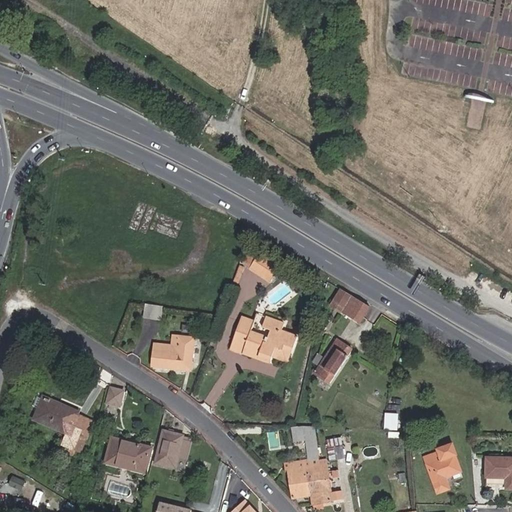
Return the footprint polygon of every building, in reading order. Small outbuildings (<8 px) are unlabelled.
[(250,268),(259,254),(252,250),(243,263),(250,268)] [(271,281),(279,268),(259,254),(250,268),(271,281)] [(237,286),(244,267),(239,266),(233,284),(237,286)] [(370,307),(340,289),(331,305),(360,323),(370,307)] [(157,320),(158,312),(162,313),(163,307),(146,304),(144,318),(157,320)] [(283,350),(285,345),(293,348),(297,336),(282,331),(285,323),(266,317),(262,327),(270,330),(268,337),(266,342),(257,339),(258,333),(250,331),(254,321),(242,317),(231,346),(244,351),(242,354),(251,357),(253,350),(272,357),(276,347),(283,350)] [(266,342),(268,337),(258,333),(257,339),(266,342)] [(192,361),(194,338),(173,336),(172,346),(155,344),(152,367),(181,369),(182,360),(192,361)] [(330,384),(353,349),(337,339),(314,373),(330,384)] [(287,363),(293,348),(285,345),(283,350),(276,347),(272,357),(287,363)] [(272,357),(253,350),(251,357),(270,364),(272,357)] [(191,370),(192,361),(182,360),(181,369),(191,370)] [(120,407),(124,391),(111,388),(107,403),(120,407)] [(77,415),(79,412),(63,405),(62,408),(43,399),(38,397),(34,406),(39,408),(34,419),(67,434),(63,445),(72,449),(82,428),(73,424),(77,415)] [(63,405),(44,397),(43,399),(62,408),(63,405)] [(90,430),(94,422),(77,415),(73,424),(82,428),(90,431),(90,430)] [(305,440),(304,427),(292,427),(294,442),(305,440)] [(319,458),(315,427),(304,427),(305,440),(307,460),(319,458)] [(80,452),(90,431),(82,428),(72,449),(80,452)] [(175,468),(178,455),(187,457),(191,442),(182,440),(184,436),(183,436),(163,431),(155,463),(175,468)] [(146,473),(153,448),(112,437),(105,463),(146,473)] [(342,444),(341,438),(328,440),(329,447),(334,446),(342,444)] [(344,458),(342,444),(334,446),(337,459),(344,458)] [(461,471),(455,456),(457,455),(453,445),(438,450),(439,452),(442,461),(427,466),(438,493),(449,489),(445,478),(461,471)] [(442,461),(439,452),(424,458),(427,466),(442,461)] [(183,470),(187,457),(178,455),(175,468),(183,470)] [(332,501),(326,459),(319,460),(319,458),(307,460),(287,463),(288,470),(292,498),(293,498),(312,496),(313,504),(323,502),(332,501)] [(511,489),(511,458),(487,458),(486,478),(506,478),(506,489),(511,489)] [(406,480),(405,473),(398,474),(399,481),(406,480)] [(255,511),(245,501),(233,511),(255,511)] [(324,509),(323,502),(313,504),(314,511),(324,509)] [(191,511),(191,510),(160,503),(157,511),(191,511)]
